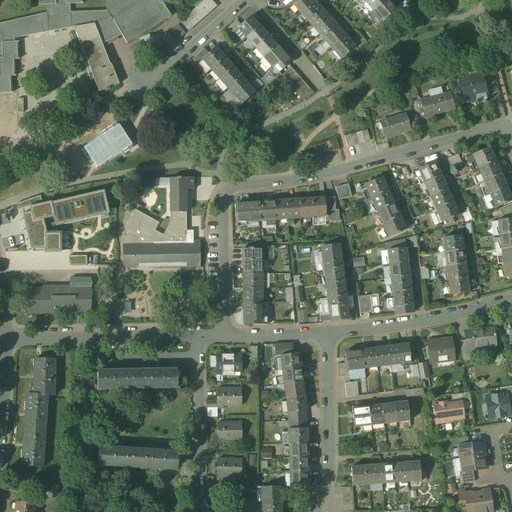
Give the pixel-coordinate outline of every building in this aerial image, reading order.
[(106,0),(107,10),(107,11),(128,0),(106,0)] [(128,0),(107,11),(122,35),(126,42),(171,16),(160,0),(128,0)] [(210,0),(205,0),(180,22),(189,31),(217,7),(210,0)] [(298,0),(293,5),(299,11),(311,0),(298,0)] [(313,0),(311,0),(299,11),(303,15),(304,14),(310,21),(322,10),(313,0)] [(359,0),(356,3),(359,0),(363,0),(367,4),(373,11),(385,0),(359,0)] [(385,0),(373,11),(377,15),(378,14),(378,15),(384,21),(382,22),(383,22),(397,9),(396,9),(388,0),(385,0)] [(460,0),(455,0),(449,5),(453,10),(463,2),(460,0)] [(463,2),(453,10),(458,15),(467,7),(463,2)] [(47,13),(0,23),(0,42),(15,42),(14,38),(55,31),(74,28),(94,24),(102,44),(107,42),(106,41),(117,36),(117,37),(122,35),(107,11),(70,13),(70,4),(46,5),(47,13)] [(367,4),(361,9),(367,16),(373,11),(367,4)] [(310,21),(309,22),(320,35),(333,23),(322,10),(310,21)] [(373,11),(367,16),(371,21),(378,15),(378,14),(377,15),(373,11)] [(243,25),(239,29),(247,38),(259,27),(251,18),(243,25)] [(238,20),(230,28),(235,33),(239,29),(243,25),(238,20)] [(333,23),(320,35),(326,41),(320,46),(326,53),(331,48),(345,36),(333,23)] [(102,44),(94,24),(74,28),(99,92),(106,90),(106,92),(110,90),(109,89),(119,85),(111,64),(110,64),(102,44)] [(178,24),(171,30),(179,39),(186,33),(178,24)] [(259,27),(247,38),(255,47),(268,36),(259,27)] [(174,32),(164,36),(169,46),(178,42),(174,32)] [(268,36),(255,47),(264,57),(276,46),(268,36)] [(345,36),(331,48),(335,52),(336,51),(342,58),(340,59),(341,59),(347,53),(351,58),(359,51),(355,47),(355,46),(354,46),(345,36)] [(363,39),(355,46),(355,47),(359,51),(367,44),(363,39)] [(0,42),(0,93),(12,93),(11,76),(15,76),(15,60),(18,60),(18,42),(15,42),(0,42)] [(276,46),(264,57),(273,66),(285,55),(276,46)] [(205,49),(193,60),(197,65),(204,60),(203,60),(209,55),(205,49)] [(209,55),(203,60),(204,60),(212,69),(224,58),(216,49),(209,55)] [(347,53),(341,59),(340,59),(337,62),(341,67),(351,58),(347,53)] [(273,66),(268,71),(274,76),(290,61),(285,55),(273,66)] [(224,58),(212,69),(220,79),(232,68),(224,58)] [(290,67),(281,75),(285,80),(295,72),(290,67)] [(232,68),(220,79),(229,88),(241,77),(232,68)] [(295,72),(285,80),(289,84),(298,76),(295,72)] [(483,76),(460,80),(464,98),(475,96),(476,101),(488,99),(487,93),(487,92),(486,83),(485,83),(483,75),(483,76)] [(298,76),(289,84),(293,89),(302,80),(298,76)] [(241,77),(229,88),(237,98),(250,87),(241,77)] [(302,80),(293,89),(297,93),(306,85),(302,80)] [(415,84),(407,86),(411,99),(419,97),(415,84)] [(306,85),(297,93),(300,98),(310,89),(306,85)] [(237,98),(236,99),(241,105),(255,93),(250,87),(237,98)] [(310,89),(300,98),(305,102),(314,94),(310,89)] [(443,96),(418,102),(420,110),(423,109),(426,118),(436,116),(436,114),(448,111),(454,109),(450,93),(442,95),(443,96)] [(406,115),(380,122),(385,139),(395,136),(394,134),(410,130),(406,115)] [(120,124),(83,146),(96,168),(133,146),(120,124)] [(367,130),(362,132),(365,143),(370,141),(367,130)] [(362,132),(356,133),(359,145),(365,143),(362,132)] [(356,133),(350,135),(353,146),(359,145),(356,133)] [(350,135),(344,137),(348,148),(353,146),(350,135)] [(336,139),(331,141),(334,152),(340,150),(336,139)] [(331,141),(325,142),(328,153),(334,152),(331,141)] [(325,142),(319,144),(323,155),(328,153),(325,142)] [(388,143),(376,146),(378,152),(389,149),(388,143)] [(319,144),(314,146),(317,157),(323,155),(319,144)] [(314,146),(308,147),(311,158),(317,157),(314,146)] [(490,149),(467,159),(469,165),(478,162),(481,168),(495,162),(490,149)] [(458,154),(447,159),(451,169),(462,164),(458,154)] [(481,168),(479,169),(482,174),(473,178),(476,185),(485,182),(501,175),(495,162),(481,168)] [(435,163),(418,171),(421,177),(423,176),(426,183),(441,176),(435,163)] [(405,168),(393,173),(398,184),(410,179),(405,168)] [(501,175),(485,182),(487,187),(482,190),(485,197),(490,195),(507,188),(501,175)] [(426,183),(425,184),(427,190),(429,189),(432,196),(447,189),(441,176),(426,183)] [(135,210),(124,229),(128,231),(126,236),(123,236),(124,269),(200,267),(199,242),(194,242),(193,231),(186,231),(186,213),(187,213),(187,190),(194,190),(194,178),(177,178),(177,179),(171,179),(171,211),(171,213),(171,222),(163,236),(155,231),(159,223),(135,210)] [(382,178),(366,186),(369,192),(370,191),(373,198),(388,191),(382,178)] [(348,185),(335,188),(339,201),(352,197),(348,185)] [(511,200),(507,188),(490,195),(493,201),(494,200),(497,207),(511,200)] [(432,196),(431,197),(433,202),(435,202),(438,209),(453,202),(447,189),(432,196)] [(51,202),(29,207),(31,212),(23,214),(31,250),(46,249),(46,251),(60,251),(59,235),(47,235),(43,220),(53,217),(54,222),(100,211),(99,209),(108,206),(104,191),(51,203),(51,202)] [(373,198),(372,198),(374,205),(376,204),(379,211),(394,204),(388,191),(373,198)] [(334,197),(324,198),(325,216),(325,222),(339,221),(338,210),(335,211),(334,197)] [(324,198),(311,199),(312,215),(317,215),(317,217),(325,216),(324,198)] [(311,199),(298,200),(299,216),(305,216),(305,218),(312,217),(312,215),(311,199)] [(298,200),(286,201),(287,217),(292,217),(292,218),(293,218),(300,218),(299,216),(298,200)] [(286,201),(273,202),(274,218),(279,217),(280,219),(287,219),(287,217),(286,201)] [(261,202),(245,204),(246,222),(262,221),(262,219),(261,202)] [(273,202),(261,202),(262,219),(267,218),(268,227),(275,226),(274,218),(273,202)] [(438,209),(437,209),(440,215),(441,215),(444,222),(459,215),(453,202),(438,209)] [(511,203),(500,209),(503,215),(511,212),(511,203)] [(245,204),(235,205),(237,227),(247,226),(246,222),(245,204)] [(379,211),(378,211),(380,218),(382,217),(385,224),(400,217),(394,204),(379,211)] [(511,212),(503,215),(504,221),(511,220),(511,212)] [(385,224),(383,224),(386,231),(387,230),(391,237),(406,230),(400,217),(385,224)] [(511,220),(504,221),(499,221),(500,229),(501,229),(502,235),(511,234),(511,220)] [(511,234),(502,235),(500,235),(501,242),(503,242),(504,249),(511,248),(511,234)] [(462,237),(444,239),(445,246),(446,246),(447,253),(464,251),(462,237)] [(339,245),(321,248),(322,256),(340,254),(339,245)] [(268,248),(243,249),(243,261),(260,261),(268,261),(268,248)] [(406,248),(388,251),(389,257),(390,257),(391,265),(408,263),(406,248)] [(511,248),(504,249),(502,250),(503,255),(497,256),(498,264),(504,264),(511,262),(511,248)] [(447,253),(446,253),(446,260),(448,260),(449,267),(466,265),(464,251),(447,253)] [(340,254),(322,256),(323,264),(325,263),(325,271),(342,269),(340,254)] [(87,265),(87,257),(70,258),(70,266),(87,265)] [(355,267),(365,265),(364,257),(354,259),(355,267)] [(260,261),(243,261),(243,275),(262,275),(262,268),(260,268),(260,261)] [(391,265),(390,265),(390,271),(392,271),(393,279),(410,277),(408,263),(391,265)] [(449,267),(447,267),(448,274),(449,274),(450,281),(467,279),(466,265),(449,267)] [(325,271),(324,271),(325,277),(326,277),(327,285),(344,283),(342,269),(325,271)] [(262,275),(243,275),(244,289),(261,289),(269,289),(268,275),(262,275)] [(393,279),(391,279),(392,285),(390,285),(391,294),(393,293),(411,291),(410,277),(393,279)] [(71,290),(49,291),(49,288),(42,288),(28,288),(25,302),(28,315),(42,315),(43,315),(59,315),(59,316),(67,316),(69,323),(78,323),(80,316),(90,316),(91,308),(89,299),(91,299),(92,294),(91,289),(92,284),(91,278),(70,279),(69,284),(71,290)] [(450,281),(449,281),(450,288),(452,288),(453,296),(469,294),(467,279),(450,281)] [(327,285),(326,285),(327,291),(326,291),(327,299),(328,299),(346,297),(344,283),(327,285)] [(286,288),(287,302),(294,302),(293,287),(286,288)] [(261,289),(244,289),(244,303),(261,303),(263,303),(262,296),(261,296),(261,289)] [(411,291),(393,293),(394,299),(387,300),(388,308),(394,308),(413,306),(413,305),(411,291)] [(371,296),(358,297),(360,312),(368,311),(368,314),(373,313),(371,296)] [(346,297),(328,299),(329,306),(330,306),(331,313),(347,311),(346,297)] [(261,310),(261,303),(244,303),(244,318),(263,318),(263,310),(261,310)] [(413,306),(394,308),(395,314),(394,315),(395,315),(406,314),(406,313),(414,313),(414,312),(413,306)] [(485,329),(479,330),(479,331),(465,333),(466,341),(467,352),(469,352),(496,348),(493,329),(485,330),(485,329)] [(452,340),(427,343),(430,364),(440,363),(439,360),(454,358),(452,340)] [(466,341),(459,342),(463,362),(470,361),(469,352),(467,352),(466,341)] [(408,345),(401,346),(403,362),(403,365),(411,364),(408,345)] [(401,346),(387,347),(389,364),(390,365),(395,365),(395,363),(403,362),(401,346)] [(387,347),(375,349),(377,365),(377,367),(383,366),(383,365),(389,364),(387,347)] [(375,349),(362,350),(364,367),(364,368),(371,368),(370,366),(377,365),(375,349)] [(362,350),(345,352),(347,364),(348,371),(357,369),(357,368),(364,367),(362,350)] [(299,355),(280,357),(281,364),(283,364),(284,371),(301,369),(299,355)] [(240,356),(216,356),(217,370),(222,370),(223,372),(241,372),(240,356)] [(34,395),(47,397),(54,397),(55,361),(35,360),(34,395)] [(426,363),(418,365),(421,380),(429,378),(426,363)] [(347,364),(337,365),(337,378),(349,377),(348,371),(347,364)] [(284,371),(282,371),(283,377),(285,377),(285,385),(303,382),(301,369),(284,371)] [(138,371),(139,389),(178,389),(178,370),(138,371)] [(139,389),(138,371),(99,372),(99,390),(139,389)] [(283,377),(275,378),(276,386),(284,385),(285,385),(285,377),(283,377)] [(285,385),(284,385),(285,392),(287,392),(288,399),(304,397),(303,382),(285,385)] [(357,382),(345,384),(346,398),(358,396),(357,382)] [(241,389),(217,390),(217,404),(223,404),(223,406),(241,406),(241,389)] [(509,392),(486,395),(489,420),(511,417),(509,392)] [(469,393),(452,396),(452,402),(461,400),(464,416),(472,415),(469,393)] [(47,397),(34,395),(27,395),(25,430),(44,432),(47,397)] [(288,399),(286,399),(287,406),(289,406),(290,413),(287,413),(288,414),(306,411),(307,411),(306,411),(304,397),(288,399)] [(452,402),(433,404),(436,424),(452,422),(452,420),(464,418),(464,416),(461,400),(452,402)] [(408,403),(394,405),(396,421),(396,423),(403,422),(403,420),(410,419),(408,403)] [(394,405),(381,406),(384,423),(384,424),(390,423),(390,422),(396,421),(394,405)] [(381,406),(369,408),(371,424),(371,426),(378,425),(377,423),(384,423),(381,406)] [(369,408),(353,410),(355,428),(364,427),(364,425),(371,424),(369,408)] [(306,411),(288,414),(289,421),(289,422),(307,420),(306,411)] [(307,420),(289,422),(290,430),(307,429),(307,420)] [(241,424),(217,424),(217,438),(223,438),(223,440),(242,440),(241,424)] [(307,429),(290,430),(288,430),(289,430),(289,437),(290,437),(291,444),(307,444),(307,430),(307,429)] [(42,468),(44,432),(25,430),(22,466),(42,468)] [(468,438),(450,440),(451,448),(459,447),(469,445),(468,438)] [(469,445),(459,447),(461,459),(483,456),(482,451),(484,451),(483,443),(469,445)] [(291,444),(289,444),(289,451),(290,451),(291,459),(307,458),(307,444),(291,444)] [(138,467),(139,450),(100,447),(99,465),(138,467)] [(139,450),(138,467),(177,470),(178,453),(139,450)] [(483,456),(461,459),(462,471),(463,472),(473,471),(486,469),(485,461),(484,461),(483,456)] [(291,459),(289,459),(289,465),(291,465),(291,473),(308,473),(307,458),(291,459)] [(241,461),(218,460),(218,459),(217,459),(217,474),(222,474),(222,476),(223,476),(241,477),(242,460),(241,460),(241,461)] [(419,462),(406,463),(407,480),(407,482),(413,481),(413,480),(420,479),(419,462)] [(406,463),(393,464),(395,481),(395,482),(401,482),(401,480),(407,480),(406,463)] [(393,464),(381,465),(382,482),(382,483),(388,483),(388,481),(395,481),(393,464)] [(381,465),(368,466),(369,482),(369,484),(376,484),(376,482),(382,482),(381,465)] [(368,466),(351,467),(353,485),(362,484),(362,483),(369,482),(368,466)] [(473,471),(463,472),(462,471),(459,472),(460,484),(474,482),(473,471)] [(291,473),(290,473),(290,480),(291,480),(291,488),(308,487),(308,473),(291,473)] [(280,487),(262,488),(262,495),(264,495),(264,502),(281,501),(280,487)] [(498,489),(490,490),(491,503),(500,501),(498,489)] [(490,490),(482,491),(482,493),(477,493),(479,511),(492,511),(491,503),(490,490)] [(471,493),(465,494),(465,491),(458,492),(459,501),(465,501),(466,511),(479,511),(477,493),(472,494),(471,493)] [(264,502),(262,502),(263,509),(265,509),(264,511),(281,511),(281,501),(264,502)] [(33,511),(35,505),(17,503),(15,511),(33,511)]
